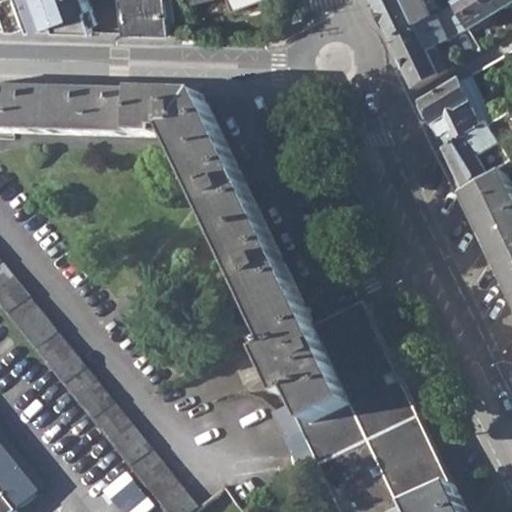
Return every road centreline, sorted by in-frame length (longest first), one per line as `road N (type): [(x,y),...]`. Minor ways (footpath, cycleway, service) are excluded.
road 1 (residential): [(339,64),(507,431)]
road 2 (residential): [(339,64),(0,58)]
road 3 (track): [(363,120),(511,41)]
